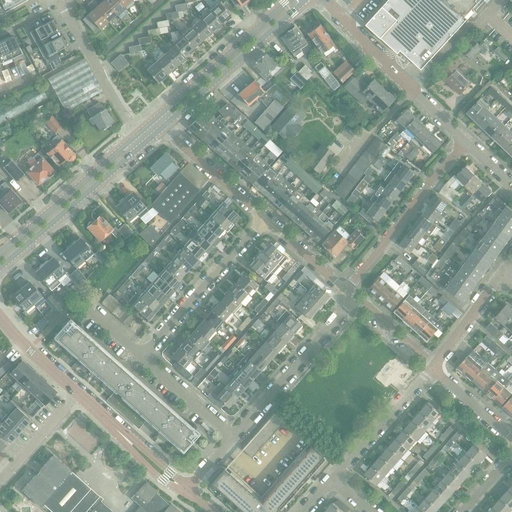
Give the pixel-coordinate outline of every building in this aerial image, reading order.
[(99,5),(94,0),(92,0),(90,2),(108,22),(116,15),(104,1),(99,5)] [(104,0),(104,1),(116,15),(124,7),(117,0),(104,0)] [(367,24),(366,25),(373,31),(380,38),(398,54),(401,51),(422,70),(467,20),(466,20),(444,0),(389,0),(369,22),(367,24)] [(444,0),(466,20),(467,20),(468,20),(485,0),(444,0)] [(99,29),(100,29),(108,22),(90,2),(87,5),(93,11),(82,20),(94,33),(99,29)] [(231,18),(230,16),(231,15),(220,2),(210,11),(222,24),(226,20),(227,22),(231,18)] [(188,10),(187,4),(185,4),(175,6),(176,12),(177,12),(188,10)] [(217,28),(218,30),(222,26),(221,25),(222,24),(210,11),(201,19),(213,32),(217,28)] [(179,18),(177,12),(176,12),(165,14),(167,20),(168,20),(179,18)] [(38,18),(32,22),(34,25),(36,29),(42,25),(40,22),(38,18)] [(207,37),(209,38),(213,34),(211,33),(213,32),(201,19),(192,28),(203,40),(207,37)] [(47,36),(58,31),(52,20),(42,25),(36,29),(30,32),(38,48),(50,42),(47,36)] [(170,26),(168,20),(167,20),(156,22),(158,29),(159,28),(159,29),(170,26)] [(322,54),(333,46),(329,40),(330,40),(329,39),(329,37),(328,34),(326,34),(320,26),(319,26),(317,26),(313,28),(313,30),(308,34),(318,48),(322,54)] [(300,50),(307,45),(295,27),(287,32),(288,32),(281,37),(294,57),(302,52),(300,50)] [(160,35),(159,29),(159,28),(158,29),(147,31),(148,37),(150,37),(160,35)] [(198,45),(199,47),(204,43),(202,41),(203,40),(192,28),(183,36),(194,48),(198,45)] [(13,36),(4,40),(12,59),(22,54),(23,56),(18,45),(15,39),(13,36)] [(61,36),(50,42),(38,48),(47,64),(59,58),(56,52),(66,46),(61,36)] [(173,44),(174,46),(185,57),(189,53),(190,54),(194,51),(193,49),(194,48),(183,36),(173,44)] [(151,43),(150,37),(148,37),(138,39),(139,45),(141,45),(151,43)] [(487,37),(482,44),(484,46),(486,48),(492,41),(487,37)] [(482,47),(474,39),(463,50),(471,59),(482,47)] [(0,42),(0,59),(1,62),(1,63),(8,60),(12,59),(4,40),(0,42)] [(142,51),(141,45),(139,45),(129,47),(130,54),(142,51)] [(181,63),(182,64),(186,60),(185,59),(186,58),(185,57),(174,46),(165,54),(177,67),(181,63)] [(497,47),(493,51),(505,60),(508,56),(497,47)] [(121,54),(111,63),(115,67),(124,59),(121,54)] [(171,71),(173,73),(177,69),(176,68),(177,67),(165,54),(156,62),(168,75),(171,71)] [(270,58),(266,54),(252,66),(267,82),(272,78),(268,73),(279,63),(273,55),(270,58)] [(85,59),(48,79),(66,112),(103,91),(85,59)] [(115,67),(117,70),(128,62),(124,59),(115,67)] [(118,71),(129,64),(128,62),(117,70),(118,71)] [(146,71),(158,84),(162,80),(163,81),(168,77),(166,76),(168,75),(156,62),(146,71)] [(472,82),(451,62),(443,71),(449,78),(446,81),(452,87),(453,85),(461,93),(472,82)] [(34,70),(31,64),(26,67),(29,73),(34,70)] [(348,64),(336,76),(342,82),(354,71),(348,64)] [(41,76),(50,71),(47,65),(38,70),(41,76)] [(307,81),(314,73),(305,65),(298,73),(307,81)] [(324,66),(318,72),(333,91),(340,86),(324,66)] [(297,71),(290,79),(300,89),(307,81),(298,73),(297,71)] [(381,113),(394,99),(388,93),(387,94),(373,81),(367,87),(355,76),(345,87),(362,104),(367,99),(375,106),(374,107),(381,113)] [(255,81),(238,95),(248,106),(259,96),(263,101),(262,102),(267,108),(254,123),(263,131),(269,125),(284,107),(283,107),(287,102),(290,98),(274,84),(265,92),(255,81)] [(0,125),(48,100),(40,85),(0,107),(0,125)] [(492,87),(488,91),(497,100),(501,95),(493,88),(492,87)] [(497,100),(505,108),(510,104),(501,95),(497,100)] [(478,101),(468,113),(476,121),(487,110),(490,107),(481,99),(479,101),(478,101)] [(113,123),(100,102),(87,111),(91,118),(89,119),(93,126),(95,124),(100,131),(113,123)] [(234,111),(227,104),(218,111),(224,119),(234,111)] [(285,139),(286,138),(291,141),(300,131),(296,127),(306,115),(292,104),(272,127),(285,139)] [(406,110),(394,122),(404,131),(406,129),(405,128),(415,118),(406,110)] [(476,121),(485,129),(496,118),(487,110),(476,121)] [(206,111),(189,128),(195,133),(208,121),(212,116),(206,111)] [(55,134),(63,127),(52,115),(44,122),(55,134)] [(219,115),(216,119),(212,116),(208,121),(195,133),(202,139),(214,127),(221,118),(219,115)] [(236,127),(242,121),(237,116),(234,119),(236,121),(233,124),(236,127)] [(225,122),(222,119),(221,118),(214,127),(202,139),(208,144),(220,132),(225,127),(222,125),(225,122)] [(404,131),(412,139),(424,127),(415,118),(405,128),(406,129),(404,131)] [(485,129),(494,137),(505,126),(496,118),(485,129)] [(247,120),(242,125),(246,129),(251,123),(247,120)] [(251,133),(256,128),(251,123),(246,129),(251,133)] [(8,125),(0,128),(0,130),(3,136),(11,132),(8,125)] [(494,137),(502,146),(511,135),(511,132),(505,126),(494,137)] [(208,144),(214,150),(227,138),(231,133),(225,127),(220,132),(208,144)] [(412,139),(421,147),(423,145),(432,135),(424,127),(412,139)] [(257,129),(252,135),(258,141),(263,134),(257,129)] [(402,136),(397,131),(393,136),(398,141),(402,136)] [(214,150),(220,156),(233,144),(238,138),(231,133),(227,138),(214,150)] [(258,141),(264,146),(270,140),(263,134),(258,141)] [(430,156),(441,143),(432,135),(423,145),(421,147),(430,156)] [(511,135),(502,146),(511,154),(511,152),(511,135)] [(72,161),(75,159),(75,155),(57,136),(51,141),(56,145),(47,153),(59,166),(67,158),(69,161),(72,161)] [(389,142),(386,145),(390,149),(398,141),(393,136),(388,141),(389,142)] [(386,145),(377,137),(373,142),(382,149),(386,145)] [(220,156),(227,161),(239,149),(244,144),(238,138),(233,144),(220,156)] [(264,146),(271,152),(276,146),(270,140),(264,146)] [(373,142),(369,146),(379,154),(382,149),(373,142)] [(246,155),(251,150),(244,144),(239,149),(227,161),(233,167),(246,154),(246,155)] [(333,154),(322,145),(307,165),(319,174),(333,154)] [(277,158),(283,152),(276,146),(271,152),(277,158)] [(369,146),(366,151),(375,158),(379,154),(369,146)] [(419,153),(415,148),(410,153),(415,157),(419,153)] [(366,151),(362,155),(372,163),(375,158),(366,151)] [(249,157),(246,155),(246,154),(233,167),(239,172),(252,160),(257,155),(253,152),(249,157)] [(284,153),(279,159),(286,165),(291,159),(284,153)] [(406,157),(411,162),(415,157),(410,153),(406,157)] [(53,174),(53,172),(53,171),(54,171),(42,158),(41,158),(37,154),(27,163),(31,167),(27,172),(38,185),(48,176),(48,177),(50,177),(53,174)] [(170,223),(199,190),(180,173),(179,174),(175,169),(176,168),(171,162),(172,161),(169,157),(167,159),(164,155),(157,162),(154,162),(152,164),(152,167),(150,168),(157,176),(160,173),(165,179),(166,178),(170,183),(150,206),(170,223)] [(239,172),(245,178),(258,166),(263,161),(257,155),(252,160),(239,172)] [(362,155),(359,160),(368,167),(372,163),(362,155)] [(387,161),(381,156),(377,161),(383,165),(387,161)] [(291,159),(286,165),(292,170),(297,165),(291,159)] [(359,160),(355,164),(365,172),(368,167),(359,160)] [(16,182),(24,175),(11,161),(4,167),(16,182)] [(265,171),(269,166),(263,161),(258,166),(245,178),(252,184),(265,171)] [(373,166),(379,170),(383,165),(377,161),(373,166)] [(414,173),(399,162),(391,171),(396,175),(406,183),(414,173)] [(355,164),(352,169),(361,176),(365,172),(355,164)] [(297,165),(292,170),(298,176),(303,170),(297,165)] [(456,190),(461,181),(466,186),(475,176),(466,167),(456,177),(454,175),(446,184),(439,193),(452,202),(455,198),(459,193),(456,190)] [(267,172),(254,185),(260,191),(273,179),(278,174),(271,168),(267,172)] [(352,169),(348,173),(358,181),(361,176),(352,169)] [(298,176),(305,182),(310,176),(303,170),(298,176)] [(348,173),(345,178),(354,185),(358,181),(348,173)] [(260,191),(267,197),(279,185),(284,179),(278,174),(273,179),(260,191)] [(372,180),(365,175),(362,179),(368,184),(372,180)] [(396,175),(388,184),(399,192),(406,183),(396,175)] [(305,182),(311,187),(316,182),(310,176),(305,182)] [(466,186),(474,194),(484,184),(475,176),(466,186)] [(345,178),(341,182),(351,190),(354,185),(345,178)] [(267,197),(273,202),(286,190),(290,185),(284,179),(279,185),(267,197)] [(362,179),(355,189),(361,194),(368,184),(362,179)] [(3,181),(0,183),(0,204),(7,213),(16,206),(17,207),(21,203),(20,202),(21,201),(3,181)] [(315,191),(320,186),(316,182),(311,187),(315,191)] [(341,182),(338,187),(347,194),(351,190),(341,182)] [(212,184),(210,186),(218,193),(220,191),(212,184)] [(385,189),(381,186),(377,191),(392,202),(399,192),(388,184),(385,189)] [(483,202),(493,192),(484,184),(474,194),(483,202)] [(273,202),(279,208),(292,196),(297,191),(293,188),(290,185),(286,190),(273,202)] [(334,192),(344,199),(347,194),(338,187),(334,192)] [(324,188),(318,194),(323,199),(328,193),(324,188)] [(351,195),(357,199),(361,194),(355,189),(351,195)] [(210,194),(206,191),(201,196),(209,203),(205,199),(210,194)] [(279,208),(286,213),(298,201),(303,196),(302,196),(297,191),(292,196),(279,208)] [(370,200),(374,203),(385,211),(392,202),(377,191),(370,200)] [(148,212),(132,193),(124,199),(137,214),(140,218),(148,212)] [(328,203),(333,197),(328,193),(323,199),(328,203)] [(474,199),(471,197),(469,195),(465,199),(469,204),(474,199)] [(196,203),(203,209),(209,203),(201,196),(196,203)] [(286,213),(292,219),(305,207),(309,202),(303,196),(298,201),(286,213)] [(437,196),(430,206),(440,214),(444,217),(447,213),(443,211),(448,204),(437,196)] [(455,198),(452,202),(458,207),(461,203),(455,198)] [(115,207),(128,222),(137,214),(124,199),(115,207)] [(458,207),(460,209),(462,206),(465,208),(469,204),(465,199),(461,203),(458,207)] [(336,200),(331,205),(336,210),(341,204),(336,200)] [(241,217),(223,202),(216,209),(234,225),(241,217)] [(292,219),(298,225),(311,213),(316,207),(309,202),(305,207),(292,219)] [(374,203),(367,212),(362,209),(359,213),(363,217),(371,223),(374,219),(377,221),(385,211),(374,203)] [(343,216),(348,210),(341,204),(336,210),(343,216)] [(197,208),(194,205),(188,211),(192,214),(197,208)] [(433,224),(437,219),(441,222),(444,217),(440,214),(430,206),(422,216),(433,224)] [(437,260),(425,276),(427,277),(426,278),(444,294),(447,289),(464,302),(511,236),(511,209),(507,206),(503,211),(499,208),(494,215),(498,218),(494,223),(458,272),(440,259),(439,261),(437,260)] [(298,225),(304,230),(317,218),(322,213),(316,207),(311,213),(298,225)] [(223,230),(227,233),(234,225),(216,209),(210,217),(224,229),(223,230)] [(183,217),(187,220),(192,214),(188,211),(183,217)] [(304,230),(311,236),(324,224),(328,219),(322,213),(317,218),(304,230)] [(478,215),(466,228),(471,232),(483,219),(478,215)] [(100,242),(110,232),(113,230),(100,216),(93,222),(91,222),(87,225),(87,227),(88,228),(87,228),(100,242)] [(437,227),(433,224),(422,216),(415,225),(430,236),(437,227)] [(210,217),(203,224),(217,237),(223,230),(224,229),(210,217)] [(462,223),(456,218),(452,223),(458,227),(462,223)] [(331,229),(335,225),(328,219),(324,224),(311,236),(317,242),(331,229)] [(184,223),(181,220),(175,226),(179,229),(184,223)] [(448,228),(454,232),(458,227),(452,223),(448,228)] [(115,228),(113,230),(110,232),(117,239),(121,234),(126,239),(133,233),(125,224),(118,230),(115,228)] [(220,240),(217,237),(203,224),(197,231),(214,247),(220,240)] [(151,247),(160,237),(150,225),(139,235),(151,247)] [(423,237),(427,240),(430,236),(415,225),(408,235),(419,243),(423,237)] [(170,232),(174,235),(179,229),(175,226),(170,232)] [(364,237),(355,229),(349,235),(339,226),(322,245),(335,257),(347,244),(353,249),(364,237)] [(197,231),(194,229),(187,236),(190,239),(208,254),(214,247),(197,231)] [(458,237),(455,240),(453,242),(458,246),(462,241),(470,233),(465,229),(458,237)] [(171,238),(167,235),(162,240),(166,244),(171,238)] [(419,243),(408,235),(401,245),(411,253),(415,247),(419,250),(423,246),(419,243)] [(92,253),(80,238),(71,245),(84,260),(92,253)] [(446,242),(440,238),(437,242),(443,246),(446,242)] [(190,239),(184,246),(198,259),(201,262),(208,254),(190,239)] [(273,239),(269,243),(282,254),(285,250),(276,242),(273,239)] [(157,246),(161,250),(166,244),(162,240),(157,246)] [(433,247),(439,252),(443,246),(437,242),(433,247)] [(198,259),(184,246),(180,243),(174,251),(177,253),(191,266),(192,267),(194,265),(193,264),(198,259)] [(266,245),(267,246),(262,251),(279,266),(286,258),(282,254),(269,243),(269,244),(268,243),(266,245)] [(452,244),(442,257),(447,261),(449,259),(457,248),(452,244)] [(63,252),(76,267),(84,260),(71,245),(63,252)] [(158,252),(155,249),(149,255),(153,258),(158,252)] [(101,264),(105,258),(99,250),(93,255),(101,264)] [(260,253),(256,258),(273,273),(279,266),(262,251),(260,253)] [(188,272),(187,271),(191,266),(177,253),(171,261),(186,274),(188,272)] [(144,261),(148,264),(153,258),(149,255),(144,261)] [(399,256),(395,261),(402,267),(406,263),(399,256)] [(68,276),(65,273),(52,258),(44,265),(60,283),(68,276)] [(273,273),(256,258),(256,259),(255,258),(253,260),(254,261),(249,266),(263,279),(264,278),(266,281),(273,273)] [(425,276),(429,271),(417,260),(413,265),(425,276)] [(178,281),(179,282),(181,280),(180,279),(184,274),(185,275),(186,274),(171,261),(164,268),(178,281)] [(409,273),(413,269),(406,263),(402,267),(409,273)] [(145,267),(141,264),(136,270),(140,273),(145,267)] [(52,290),(60,283),(44,265),(36,272),(52,290)] [(296,271),(292,267),(287,273),(291,276),(296,271)] [(172,288),(173,289),(175,287),(174,286),(178,281),(164,268),(158,276),(172,288)] [(392,279),(379,268),(371,277),(376,281),(369,289),(377,296),(391,280),(392,280),(392,279)] [(87,280),(77,269),(73,273),(82,284),(87,280)] [(131,276),(135,279),(140,273),(136,270),(131,276)] [(305,275),(301,271),(294,279),(298,283),(305,275)] [(68,277),(78,289),(82,284),(73,273),(68,277)] [(282,279),(286,282),(291,276),(287,273),(282,279)] [(258,287),(244,274),(236,284),(248,294),(252,289),(254,291),(258,287)] [(165,296),(166,296),(169,299),(171,296),(175,292),(172,288),(158,276),(151,283),(165,295),(165,296)] [(418,281),(429,291),(433,287),(422,277),(418,281)] [(132,282),(128,279),(123,284),(127,288),(132,282)] [(288,285),(292,288),(297,282),(298,283),(294,279),(288,285)] [(377,296),(385,303),(399,287),(392,280),(391,280),(377,296)] [(44,300),(41,297),(29,282),(20,289),(33,304),(36,308),(44,301),(44,300)] [(278,291),(270,284),(268,282),(264,287),(274,295),(278,291)] [(393,310),(408,293),(404,289),(407,285),(404,282),(399,287),(385,303),(393,310)] [(159,303),(160,304),(162,301),(161,301),(165,296),(165,295),(151,283),(145,290),(159,303)] [(118,290),(122,294),(127,288),(123,284),(118,290)] [(251,297),(248,294),(236,284),(228,293),(240,303),(242,306),(251,297)] [(329,297),(315,284),(308,292),(323,304),(323,305),(326,302),(325,302),(329,297)] [(98,296),(102,292),(96,287),(93,291),(98,296)] [(429,291),(435,296),(439,292),(433,287),(429,291)] [(12,296),(25,311),(33,304),(20,289),(12,296)] [(145,290),(138,298),(152,310),(159,303),(145,290)] [(316,311),(317,312),(319,309),(318,309),(323,304),(308,292),(302,299),(316,312),(316,311)] [(64,305),(54,293),(49,297),(60,309),(64,305)] [(228,293),(220,302),(232,313),(240,303),(228,293)] [(277,298),(287,307),(291,302),(281,293),(277,298)] [(109,294),(101,304),(105,308),(114,298),(112,297),(109,294)] [(138,298),(135,295),(128,302),(149,321),(156,313),(152,310),(138,298)] [(403,319),(418,303),(421,300),(417,296),(414,299),(410,295),(395,312),(403,319)] [(443,296),(439,300),(445,306),(449,301),(443,296)] [(52,309),(56,314),(60,309),(49,297),(44,300),(44,301),(52,309)] [(302,299),(300,297),(294,305),(297,308),(295,311),(300,316),(303,313),(310,320),(313,317),(312,316),(316,312),(302,299)] [(105,308),(110,311),(118,302),(117,301),(114,298),(105,308)] [(268,302),(264,298),(259,304),(263,308),(268,302)] [(453,314),(457,309),(449,301),(445,306),(453,314)] [(110,311),(114,315),(123,306),(118,302),(110,311)] [(220,302),(211,311),(223,322),(232,313),(220,302)] [(403,319),(411,326),(426,310),(418,303),(403,319)] [(254,310),(258,314),(263,308),(259,304),(254,310)] [(265,310),(269,313),(274,307),(271,304),(265,310)] [(511,309),(507,305),(496,317),(505,325),(511,317),(511,309)] [(114,315),(119,319),(127,310),(123,306),(114,315)] [(52,309),(43,316),(44,317),(49,322),(55,316),(56,314),(52,309)] [(119,319),(123,323),(132,314),(127,310),(119,319)] [(411,326),(420,334),(434,317),(426,310),(411,326)] [(211,311),(203,320),(215,331),(223,322),(211,311)] [(289,315),(285,311),(277,320),(281,324),(289,315)] [(127,327),(136,318),(132,314),(123,323),(127,327)] [(266,317),(262,314),(257,319),(261,322),(266,317)] [(301,325),(289,315),(281,324),(293,335),(301,325)] [(252,320),(248,316),(243,322),(246,326),(252,320)] [(49,322),(44,317),(35,325),(40,331),(49,322)] [(434,317),(420,334),(428,341),(445,322),(441,319),(439,321),(434,317)] [(182,452),(196,436),(199,433),(71,319),(54,338),(115,393),(117,391),(123,396),(121,398),(182,452)] [(252,325),(256,328),(261,322),(257,319),(252,325)] [(203,320),(195,329),(207,340),(215,331),(203,320)] [(237,328),(241,332),(246,326),(243,322),(237,328)] [(491,323),(486,328),(495,336),(500,331),(491,323)] [(281,324),(273,333),(285,344),(293,335),(281,324)] [(195,329),(187,338),(199,349),(207,340),(195,329)] [(499,340),(504,334),(500,331),(495,336),(499,340)] [(250,335),(246,332),(241,337),(245,341),(250,335)] [(273,333),(265,342),(277,353),(285,344),(273,333)] [(236,339),(232,335),(227,341),(231,345),(236,339)] [(489,344),(493,340),(487,335),(484,339),(489,344)] [(235,345),(238,348),(240,346),(245,341),(241,337),(235,345)] [(179,347),(193,360),(194,361),(202,351),(199,349),(187,338),(179,347)] [(263,340),(255,349),(269,362),(277,353),(265,342),(263,340)] [(221,347),(225,350),(231,345),(227,341),(221,347)] [(501,348),(496,344),(493,348),(497,352),(501,348)] [(183,367),(185,368),(193,360),(179,347),(171,357),(176,361),(183,367)] [(506,353),(501,348),(497,352),(497,353),(502,357),(506,353)] [(249,352),(244,357),(261,371),(269,362),(255,349),(251,354),(249,352)] [(233,353),(230,350),(225,356),(228,359),(233,353)] [(468,355),(458,367),(465,374),(479,359),(480,357),(473,351),(469,356),(468,355)] [(219,357),(214,353),(210,358),(214,362),(219,357)] [(220,362),(223,365),(228,359),(225,356),(220,362)] [(244,357),(236,366),(240,369),(252,380),(261,371),(244,357)] [(465,374),(472,380),(486,365),(487,363),(480,357),(479,359),(465,374)] [(210,358),(202,368),(206,371),(214,362),(210,358)] [(22,360),(9,374),(17,381),(29,367),(22,360)] [(7,361),(0,368),(0,377),(12,366),(7,361)] [(176,361),(172,365),(186,378),(190,373),(185,368),(183,367),(176,361)] [(495,370),(487,363),(486,365),(472,380),(479,387),(495,370)] [(17,381),(15,382),(22,388),(36,373),(29,367),(17,381)] [(194,378),(198,381),(206,371),(202,368),(194,377),(194,378)] [(219,373),(214,368),(209,374),(214,378),(219,373)] [(240,369),(232,379),(244,389),(252,380),(240,369)] [(479,387),(486,393),(502,376),(505,372),(502,369),(498,373),(495,370),(479,387)] [(36,373),(22,388),(29,394),(30,393),(43,379),(36,373)] [(201,383),(205,388),(214,378),(209,374),(201,383)] [(511,381),(511,379),(511,374),(507,381),(502,376),(486,393),(494,399),(510,381),(511,381)] [(43,379),(30,393),(37,399),(49,385),(43,379)] [(232,379),(224,388),(236,398),(244,389),(232,379)] [(511,393),(511,382),(511,381),(510,381),(494,399),(501,406),(511,393)] [(219,383),(207,397),(219,408),(223,403),(228,408),(236,398),(224,388),(219,383)] [(49,385),(37,399),(44,406),(54,396),(57,393),(57,392),(49,385)] [(511,396),(503,407),(510,414),(511,412),(511,396)] [(433,422),(435,424),(439,420),(436,418),(441,413),(429,402),(421,412),(433,422)] [(16,408),(9,415),(23,428),(30,420),(16,408)] [(425,431),(433,422),(421,412),(413,421),(425,431)] [(274,414),(242,450),(243,450),(252,458),(283,423),(284,423),(274,414)] [(9,415),(2,423),(16,435),(23,428),(9,415)] [(417,440),(420,443),(428,434),(425,431),(413,421),(405,430),(417,440)] [(2,423),(0,425),(0,434),(9,443),(16,435),(2,423)] [(453,430),(450,427),(444,432),(448,436),(453,430)] [(405,430),(399,436),(397,439),(409,449),(417,440),(405,430)] [(444,432),(439,439),(443,442),(448,436),(444,432)] [(455,442),(460,436),(456,433),(451,439),(455,442)] [(397,439),(389,448),(401,458),(409,449),(397,439)] [(446,445),(449,448),(455,442),(451,439),(446,445)] [(419,443),(417,445),(424,451),(426,449),(419,443)] [(487,454),(475,443),(467,453),(479,463),(487,454)] [(438,448),(434,444),(428,450),(432,454),(438,448)] [(195,449),(191,446),(186,452),(189,455),(195,449)] [(278,511),(326,460),(311,447),(261,502),(224,469),(211,484),(241,511),(278,511)] [(389,448),(381,457),(393,467),(401,458),(389,448)] [(423,456),(427,460),(432,454),(428,450),(423,456)] [(444,454),(440,450),(435,457),(439,460),(444,454)] [(467,453),(459,462),(471,472),(479,463),(467,453)] [(146,481),(141,487),(131,498),(140,506),(133,511),(112,511),(98,499),(100,496),(53,455),(22,490),(41,507),(43,504),(52,511),(180,511),(171,504),(169,505),(156,493),(157,491),(146,481)] [(381,457),(373,466),(385,476),(393,467),(381,457)] [(430,463),(434,466),(435,464),(439,460),(435,457),(430,463)] [(422,466),(418,462),(412,468),(416,472),(422,466)] [(459,462),(451,471),(463,481),(471,472),(459,462)] [(365,475),(376,485),(385,476),(373,466),(365,475)] [(407,475),(411,478),(416,472),(412,468),(407,475)] [(428,472),(425,468),(419,475),(423,478),(428,472)] [(451,471),(443,480),(455,490),(463,481),(451,471)] [(414,481),(418,484),(423,478),(419,475),(414,481)] [(443,480),(435,489),(447,499),(455,490),(443,480)] [(405,484),(402,481),(396,487),(400,490),(405,484)] [(391,492),(395,496),(400,490),(396,487),(391,492)] [(412,490),(409,487),(403,493),(407,496),(412,490)] [(435,489),(427,498),(439,508),(447,499),(435,489)] [(511,493),(508,490),(500,499),(511,509),(511,493)] [(398,499),(402,502),(407,496),(403,493),(398,499)] [(427,498),(419,507),(424,511),(435,511),(439,508),(427,498)] [(511,509),(500,499),(492,508),(497,511),(509,511),(511,509)] [(343,511),(333,503),(325,511),(343,511)]
